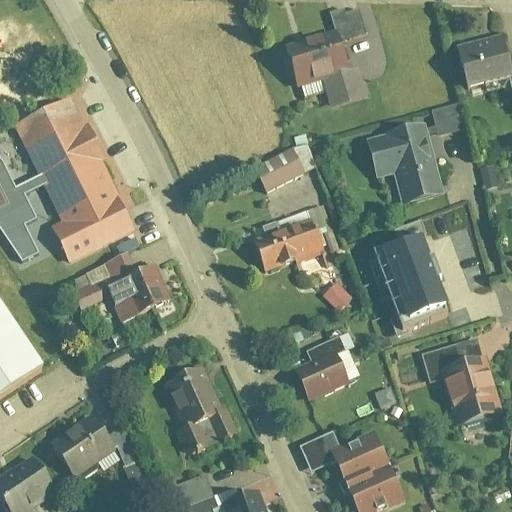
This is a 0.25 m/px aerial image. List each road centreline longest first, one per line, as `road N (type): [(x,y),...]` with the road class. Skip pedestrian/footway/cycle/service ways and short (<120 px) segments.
road 1 (residential): [(224,315),(69,0)]
road 2 (residential): [(0,447),(224,315)]
road 3 (residential): [(308,511),(224,315)]
